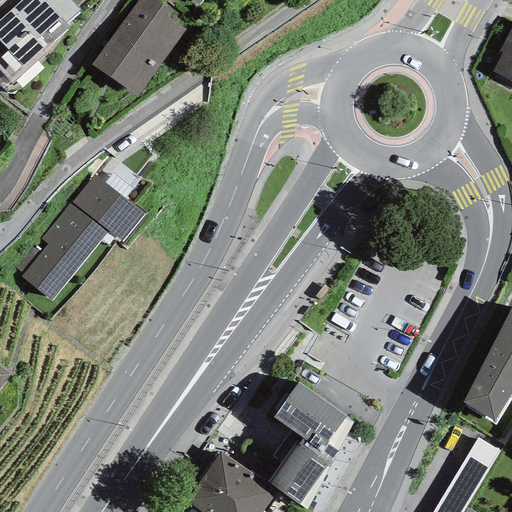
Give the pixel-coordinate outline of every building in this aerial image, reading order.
[(22,0),(0,20),(0,72),(11,85),(45,54),(42,51),(69,27),(65,23),(80,10),(70,0),(22,0)] [(170,10),(155,0),(137,0),(92,65),(138,97),(186,30),(165,16),(170,10)] [(511,81),(511,27),(499,53),(501,55),(492,71),(511,81)] [(104,184),(124,199),(132,189),(112,174),(104,184)] [(21,277),(51,301),(108,231),(122,242),(144,215),(124,199),(104,184),(94,176),(72,203),(70,202),(40,239),(47,245),(41,253),(31,245),(13,267),(23,275),(21,277)] [(463,407),(496,426),(511,398),(511,314),(461,403),(464,405),(463,407)] [(0,387),(10,375),(0,367),(0,387)] [(300,437),(268,482),(306,510),(337,452),(353,423),(298,382),(273,418),(300,437)] [(477,438),(432,511),(463,511),(500,451),(477,438)] [(221,453),(186,502),(201,511),(262,511),(273,498),(249,478),(253,474),(221,453)]
